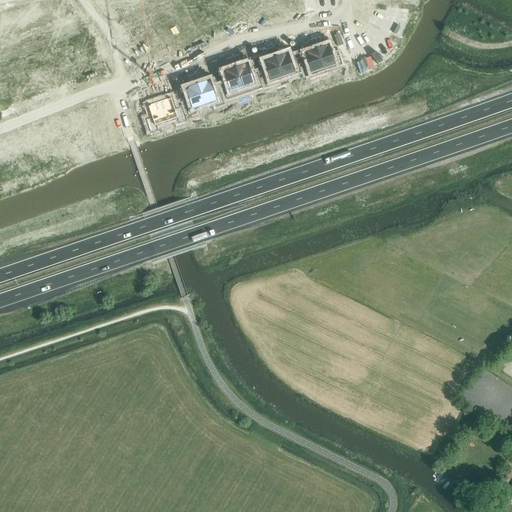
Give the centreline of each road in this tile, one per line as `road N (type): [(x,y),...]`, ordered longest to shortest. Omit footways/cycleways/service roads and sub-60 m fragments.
road 1 (trunk): [(511,101),(0,276)]
road 2 (trunk): [(0,301),(511,127)]
road 3 (track): [(125,82),(275,31),(332,22),(347,0)]
